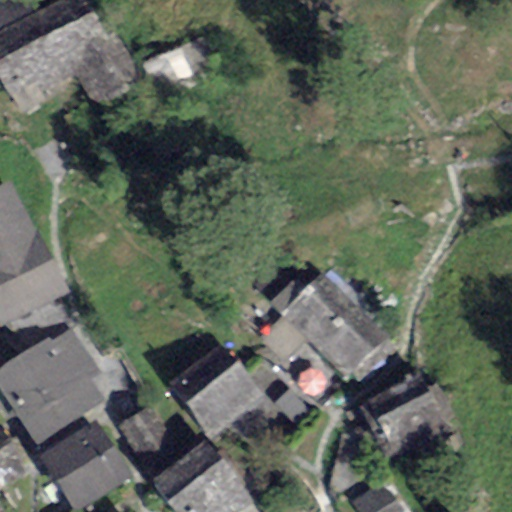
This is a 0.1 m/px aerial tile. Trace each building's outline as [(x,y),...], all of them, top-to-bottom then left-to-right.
[(31,0),(0,0),(0,75),(22,114),(81,80),(98,109),(147,80),(100,0),(58,0),(38,12),(31,0)] [(214,41),(157,52),(163,85),(220,74),(214,41)] [(184,118),(142,146),(160,173),(202,145),(184,118)] [(12,179),(0,185),(0,326),(69,292),(12,179)] [(387,337),(320,273),(303,290),(292,280),(269,304),(280,315),(257,340),(284,365),(308,340),(348,379),(387,337)] [(47,337),(0,367),(0,390),(35,446),(103,403),(89,382),(99,376),(71,331),(51,343),(47,337)] [(207,437),(261,399),(223,345),(168,384),(207,437)] [(418,376),(359,405),(385,458),(444,429),(418,376)] [(115,427),(139,472),(175,452),(151,408),(115,427)] [(95,423),(40,458),(74,511),(78,511),(131,479),(95,423)] [(0,431),(0,485),(23,472),(0,431)] [(206,442),(150,482),(172,511),(246,511),(254,507),(206,442)] [(402,511),(383,484),(352,505),(356,511),(402,511)]
